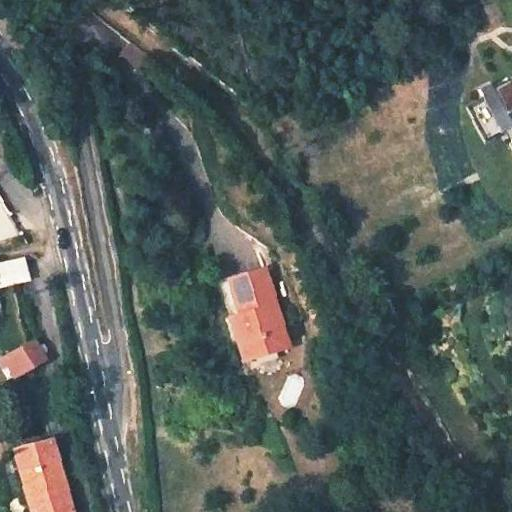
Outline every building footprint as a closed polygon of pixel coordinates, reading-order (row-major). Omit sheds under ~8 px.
[(480,100),(466,107),(483,140),(501,131),(506,140),(511,137),(511,75),(508,78),(509,79),(489,89),(487,84),(475,90),(480,100)] [(0,286),(26,280),(22,258),(0,264),(0,286)] [(285,345),(266,279),(226,291),(237,327),(229,329),(238,359),(285,345)] [(42,357),(32,342),(6,357),(17,373),(42,357)] [(69,511),(49,440),(11,450),(28,511),(69,511)]
